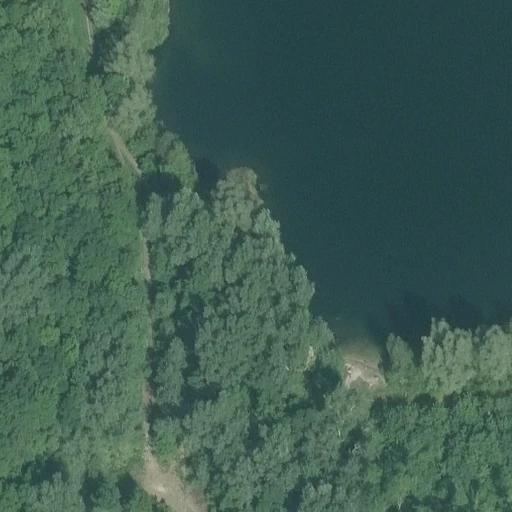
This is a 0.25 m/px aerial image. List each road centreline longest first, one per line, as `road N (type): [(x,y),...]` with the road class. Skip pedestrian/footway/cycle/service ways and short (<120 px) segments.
road 1 (track): [(86,0),(101,125),(141,231),(149,492)]
road 2 (track): [(282,511),(306,459),(354,412),(511,394)]
